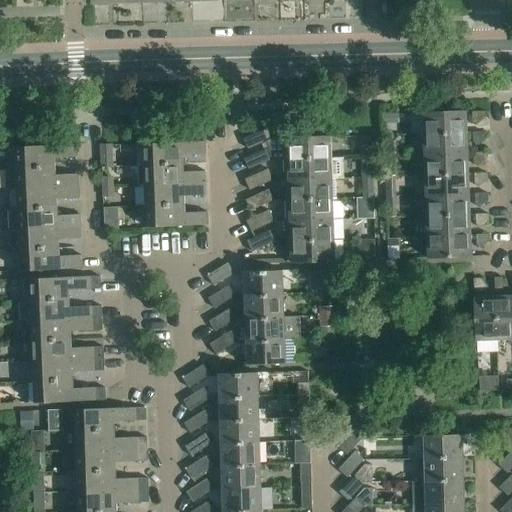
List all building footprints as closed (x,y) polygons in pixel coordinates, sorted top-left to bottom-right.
[(423,113),(424,133),(467,132),(466,111),(423,113)] [(472,111),(473,121),(476,125),(485,118),(485,111),(472,111)] [(383,122),(384,122),(396,122),(396,113),(383,113),(383,122)] [(272,159),(284,159),(331,158),(330,136),(283,138),(271,139),(267,128),(243,138),(248,149),(265,142),(267,148),(272,159)] [(473,132),(473,141),(476,146),(486,138),(486,131),(473,132)] [(424,133),(425,154),(468,152),(467,132),(424,133)] [(138,144),(138,165),(183,164),(182,150),(191,150),(191,154),(205,154),(205,141),(138,144)] [(385,141),(385,155),(395,155),(395,156),(398,156),(398,153),(396,153),(395,141),(385,141)] [(15,146),(16,168),(55,166),(54,157),(77,156),(77,143),(15,146)] [(101,145),(102,166),(113,166),(112,144),(101,145)] [(249,169),(272,159),(267,148),(244,158),(249,169)] [(361,157),(372,157),(371,148),(360,148),(361,157)] [(425,154),(425,175),(468,173),(468,152),(425,154)] [(474,152),(474,161),(477,166),(487,159),(486,152),(474,152)] [(385,155),(385,156),(386,175),(396,175),(395,156),(395,155),(385,155)] [(362,178),(373,177),(372,157),(361,157),(362,178)] [(284,159),(285,179),(335,178),(344,178),(343,158),(331,158),(284,159)] [(135,185),(135,186),(207,183),(206,171),(192,171),(192,176),(183,176),(183,164),(138,165),(139,185),(135,185)] [(5,169),(6,188),(17,188),(79,185),(78,173),(55,174),(55,166),(16,168),(5,169)] [(245,179),(250,190),(273,180),(268,169),(245,179)] [(474,173),(475,182),(478,187),(487,179),(487,172),(474,173)] [(425,175),(426,195),(469,194),(468,173),(425,175)] [(102,176),(103,187),(114,187),(113,176),(102,176)] [(363,198),(373,197),(373,177),(362,178),(363,198)] [(285,179),(285,200),(332,199),(336,199),(335,178),(285,179)] [(136,205),(146,205),(184,204),(184,191),(192,190),(193,195),(207,194),(207,183),(135,186),(136,205)] [(17,188),(18,208),(57,207),(56,198),(79,197),(79,185),(17,188)] [(103,187),(103,196),(114,196),(114,187),(103,187)] [(246,199),(251,210),(274,200),(269,189),(246,199)] [(488,193),(475,193),(476,203),(479,207),(488,200),(488,193)] [(426,195),(427,215),(470,214),(469,194),(426,195)] [(386,217),(387,217),(396,216),(396,195),(386,195),(386,217)] [(285,200),(286,220),(333,219),(332,199),(285,200)] [(146,205),(147,227),(208,224),(208,212),(193,212),(194,217),(185,217),(184,204),(146,205)] [(57,215),(57,207),(18,208),(9,209),(10,229),(13,229),(81,226),(80,214),(57,215)] [(246,220),(252,231),(274,220),(269,209),(246,220)] [(476,214),(476,223),(479,227),(489,220),(489,213),(476,214)] [(427,215),(427,236),(471,235),(470,214),(427,215)] [(286,220),(287,240),(334,239),(333,219),(286,220)] [(366,232),(375,232),(374,221),(366,221),(366,232)] [(20,249),(20,250),(59,248),(58,239),(81,238),(81,226),(13,229),(8,236),(8,244),(14,249),(20,249)] [(247,241),(252,251),(275,241),(270,230),(247,241)] [(477,244),(480,248),(490,241),(489,234),(477,234),(477,244)] [(427,236),(428,257),(428,258),(471,256),(471,235),(427,236)] [(287,240),(288,262),(335,260),(334,239),(287,240)] [(375,258),(374,239),(357,239),(358,258),(375,258)] [(20,250),(21,271),(83,268),(82,255),(59,256),(59,248),(20,250)] [(208,275),(214,285),(234,273),(228,263),(208,275)] [(332,292),(331,280),(331,268),(318,269),(312,269),(313,292),(332,292)] [(244,271),(245,295),(283,294),(282,270),(244,271)] [(24,279),(24,300),(69,298),(68,290),(101,288),(101,276),(24,279)] [(509,287),(502,277),(495,277),(495,290),(504,290),(509,287)] [(481,278),(474,278),(474,291),(484,291),(488,287),(481,278)] [(208,298),(215,308),(235,295),(229,285),(208,298)] [(245,295),(246,318),(284,317),(283,294),(245,295)] [(511,295),(495,296),(498,339),(511,338),(511,295)] [(475,297),(476,340),(498,339),(495,296),(475,297)] [(31,320),(102,317),(102,306),(69,307),(69,298),(24,300),(19,301),(20,320),(31,320)] [(318,307),(319,316),(333,315),(333,306),(318,307)] [(209,321),(215,331),(236,318),(230,308),(209,321)] [(319,316),(320,327),(334,326),(333,315),(319,316)] [(31,320),(32,340),(71,339),(70,331),(103,329),(102,317),(31,320)] [(246,318),(247,341),(295,340),(301,340),(300,317),(284,317),(246,318)] [(210,343),(216,354),(237,341),(230,331),(210,343)] [(328,362),(337,362),(336,349),(336,338),(325,338),(325,351),(324,351),(324,362),(328,362)] [(32,340),(33,361),(104,358),(103,346),(71,348),(71,339),(32,340)] [(247,341),(248,364),(285,363),(295,363),(295,340),(247,341)] [(33,361),(34,381),(72,380),(72,371),(104,370),(104,358),(33,361)] [(183,377),(189,388),(210,375),(203,364),(183,377)] [(219,373),(220,397),(258,397),(257,372),(219,373)] [(28,381),(29,403),(106,400),(105,387),(73,388),(72,380),(34,381),(28,381)] [(298,383),(298,396),(309,395),(309,382),(298,383)] [(204,387),(193,394),(183,400),(190,410),(210,398),(204,387)] [(298,396),(299,409),(309,409),(309,395),(298,396)] [(220,397),(221,420),(259,419),(266,418),(265,408),(258,409),(258,397),(220,397)] [(63,409),(63,430),(114,429),(114,421),(146,420),(146,407),(63,409)] [(184,423),(191,433),(211,420),(205,410),(184,423)] [(221,420),(221,442),(259,441),(259,419),(221,420)] [(31,431),(40,431),(40,421),(30,421),(31,431)] [(300,440),(301,440),(310,440),(310,426),(301,427),(300,440)] [(511,427),(498,441),(507,450),(511,444),(511,427)] [(338,446),(347,454),(363,436),(354,428),(338,446)] [(76,430),(76,450),(147,448),(147,437),(114,438),(114,429),(63,430),(76,430)] [(185,446),(192,456),(212,443),(205,433),(185,446)] [(425,458),(463,458),(462,434),(424,435),(425,458)] [(301,440),(302,463),(302,464),(311,464),(311,447),(310,440),(301,440)] [(221,442),(222,465),(260,465),(259,441),(221,442)] [(76,450),(77,471),(115,469),(115,461),(148,460),(147,448),(76,450)] [(511,450),(499,464),(507,472),(511,467),(511,450)] [(339,469),(348,477),(364,459),(355,451),(339,469)] [(206,455),(195,462),(186,469),(192,479),(212,465),(206,455)] [(425,481),(463,481),(463,458),(425,458),(418,459),(419,469),(425,468),(425,481)] [(300,463),(301,487),(312,486),(311,464),(302,464),(302,463),(300,463)] [(31,473),(33,473),(41,473),(41,464),(31,464),(31,473)] [(356,474),(365,482),(372,482),(372,464),(365,464),(356,474)] [(222,465),(223,488),(261,487),(260,465),(222,465)] [(77,471),(77,491),(148,489),(148,478),(115,478),(115,469),(77,471)] [(33,473),(34,492),(44,492),(44,473),(41,473),(33,473)] [(339,491),(348,500),(365,482),(356,474),(339,491)] [(511,474),(499,487),(508,495),(511,491),(511,474)] [(186,491),(193,502),(213,488),(207,478),(186,491)] [(426,504),(464,504),(463,481),(425,481),(426,504)] [(301,487),(302,508),(312,507),(312,486),(301,487)] [(223,488),(223,511),(261,510),(261,487),(223,488)] [(356,497),(365,505),(372,505),(373,488),(364,488),(356,497)] [(77,491),(78,511),(116,511),(116,503),(149,502),(148,489),(77,491)] [(34,492),(34,511),(43,511),(45,511),(44,492),(34,492)] [(342,511),(358,511),(365,505),(356,497),(342,511)] [(511,511),(511,497),(500,510),(502,511),(511,511)] [(212,511),(213,511),(207,501),(190,511),(212,511)]
